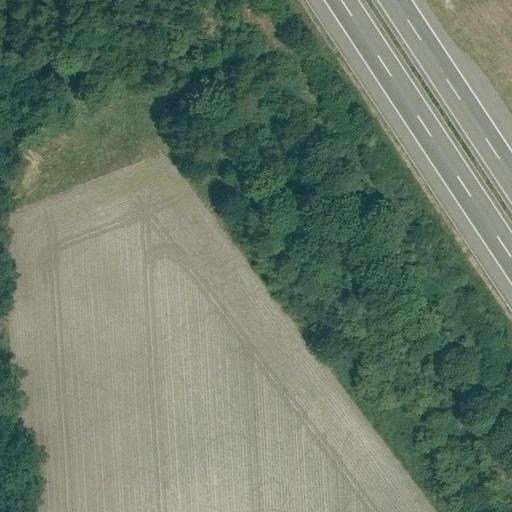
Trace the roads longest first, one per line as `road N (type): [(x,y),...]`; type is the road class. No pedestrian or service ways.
road 1 (motorway): [(342,0),(511,257)]
road 2 (motorway): [(511,176),(395,0)]
